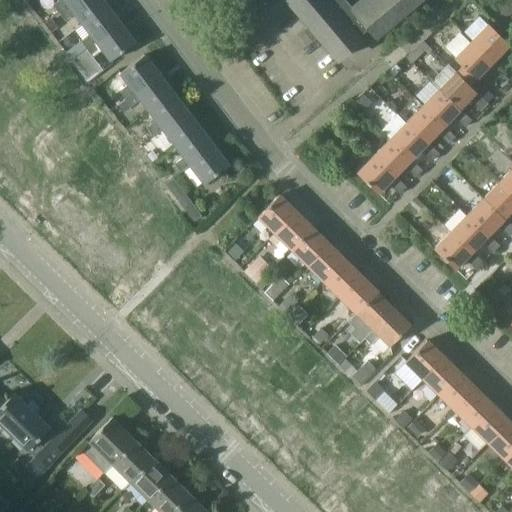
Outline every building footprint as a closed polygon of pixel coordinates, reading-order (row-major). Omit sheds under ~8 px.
[(74,0),(57,0),(52,4),(58,12),(74,0)] [(106,5),(101,0),(74,0),(58,12),(64,20),(74,13),(81,23),(106,5)] [(374,36),(416,0),(283,0),(306,26),(304,28),(315,40),(317,38),(336,60),(360,38),(358,36),(367,28),(374,36)] [(119,23),(106,5),(81,23),(89,33),(80,41),(86,49),(119,23)] [(51,19),(45,24),(51,32),(57,27),(51,19)] [(134,42),(119,23),(86,49),(92,57),(101,49),(110,60),(134,42)] [(488,25),(468,45),(488,65),(505,48),(507,50),(505,54),(505,55),(511,62),(511,45),(509,42),(507,44),(488,25)] [(468,45),(454,59),(462,67),(456,73),(479,96),(486,103),(493,96),(486,90),(475,79),(488,65),(468,45)] [(158,73),(144,55),(119,73),(127,84),(118,91),(124,99),(158,73)] [(397,66),(390,73),(395,78),(402,71),(397,66)] [(455,72),(438,89),(459,109),(472,96),(475,99),(473,102),(472,103),(480,110),(487,104),(486,103),(479,96),(456,73),(455,72)] [(172,92),(158,73),(124,99),(130,107),(139,100),(147,110),(172,92)] [(438,89),(421,106),(442,126),(456,113),(458,115),(457,119),(456,120),(463,127),(470,120),(459,109),(438,89)] [(185,110),(172,92),(147,110),(155,120),(145,128),(151,135),(161,128),(185,110)] [(362,95),(354,103),(362,111),(370,103),(362,95)] [(95,101),(82,111),(98,130),(110,120),(95,101)] [(421,106),(405,123),(426,144),(426,143),(439,130),(442,132),(440,136),(439,137),(447,144),(453,137),(442,126),(421,106)] [(199,128),(185,110),(161,128),(175,147),(199,128)] [(396,115),(381,130),(390,139),(389,140),(410,160),(423,147),(426,149),(424,153),(423,154),(431,161),(437,154),(426,143),(426,144),(405,123),(396,115)] [(213,147),(199,128),(175,147),(182,157),(173,164),(179,172),(188,165),(213,147)] [(389,140),(373,156),(394,176),(407,163),(410,165),(408,169),(407,170),(415,177),(421,170),(410,160),(389,140)] [(227,166),(218,154),(213,147),(188,165),(203,184),(227,166)] [(152,151),(146,155),(152,163),(158,159),(152,151)] [(373,156),(356,173),(377,193),(390,179),(393,182),(391,185),(390,186),(398,194),(405,187),(394,176),(373,156)] [(511,168),(499,181),(511,194),(511,168)] [(172,178),(165,183),(194,220),(200,215),(172,178)] [(511,194),(499,181),(482,199),(502,218),(504,218),(511,209),(511,194)] [(278,196),(257,217),(274,233),(295,212),(278,196)] [(511,232),(511,225),(504,218),(502,218),(482,199),(466,215),(487,236),(488,235),(500,222),(503,224),(501,227),(500,228),(508,236),(511,232)] [(412,207),(402,216),(410,224),(419,215),(412,207)] [(312,228),(295,212),(274,233),(268,239),(274,244),(280,238),(291,249),(312,228)] [(499,246),(488,235),(487,236),(466,215),(450,231),(471,252),(471,251),(484,238),(487,241),(484,245),(492,252),(499,246)] [(328,245),(312,228),(291,249),(308,266),(328,245)] [(482,263),(471,251),(471,252),(450,231),(433,248),(454,269),(468,255),(470,258),(469,261),(468,261),(475,269),(482,263)] [(235,245),(228,252),(235,260),(242,252),(235,245)] [(328,245),(308,266),(323,281),(344,260),(328,245)] [(259,257),(244,271),(250,277),(256,285),(262,279),(271,270),(265,263),(259,257)] [(344,260),(323,281),(339,296),(360,275),(344,260)] [(376,291),(360,275),(339,296),(356,313),(376,291)] [(280,276),(263,292),(273,302),(289,286),(280,276)] [(262,279),(256,285),(260,289),(267,283),(262,279)] [(393,308),(376,291),(356,313),(348,321),(353,327),(349,332),(359,342),(364,338),(393,308)] [(288,295),(281,302),(288,309),(295,302),(288,295)] [(288,317),(297,326),(307,316),(298,307),(288,317)] [(410,324),(393,308),(364,338),(371,344),(379,336),(389,345),(410,324)] [(320,328),(312,337),(320,344),(328,335),(320,328)] [(443,357),(426,341),(406,362),(422,378),(443,357)] [(335,345),(326,354),(338,366),(345,358),(347,357),(335,345)] [(459,373),(443,357),(422,378),(439,394),(459,373)] [(351,378),(352,376),(360,385),(375,369),(366,361),(357,371),(345,358),(338,366),(351,378)] [(476,389),(459,373),(439,394),(439,395),(434,401),(439,406),(445,400),(455,410),(476,389)] [(374,383),(365,392),(373,399),(382,390),(374,383)] [(492,405),(476,389),(455,410),(471,426),(492,405)] [(382,390),(373,399),(388,414),(397,405),(382,390)] [(0,397),(0,423),(26,450),(27,449),(27,450),(33,455),(24,465),(35,476),(91,421),(91,420),(84,413),(82,411),(63,429),(56,436),(48,429),(49,428),(14,393),(5,402),(0,397)] [(509,421),(492,405),(471,426),(488,443),(509,421)] [(402,410),(394,420),(403,429),(412,419),(402,410)] [(111,418),(79,450),(104,474),(112,465),(135,442),(111,418)] [(415,419),(406,428),(415,436),(424,428),(415,419)] [(511,450),(511,424),(509,421),(488,443),(504,459),(511,450)] [(112,465),(104,474),(121,491),(130,483),(153,459),(135,442),(112,465)] [(436,444),(427,453),(436,462),(445,453),(436,444)] [(449,453),(439,462),(448,471),(457,462),(449,453)] [(153,459),(130,483),(148,500),(171,477),(153,459)] [(468,473),(459,483),(470,493),(479,485),(479,484),(477,481),(468,473)] [(171,477),(148,500),(159,511),(171,511),(189,495),(171,477)] [(104,486),(98,480),(87,492),(93,498),(104,486)] [(450,480),(438,492),(450,503),(462,491),(450,480)] [(470,493),(469,494),(478,504),(488,494),(479,485),(470,493)] [(0,494),(0,509),(1,511),(9,503),(0,494)] [(171,511),(206,511),(189,495),(171,511)]
